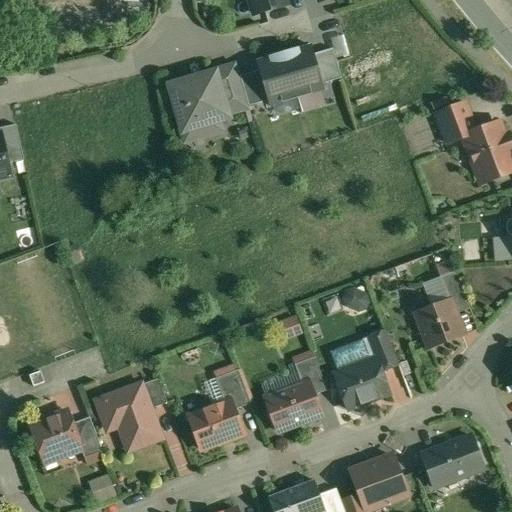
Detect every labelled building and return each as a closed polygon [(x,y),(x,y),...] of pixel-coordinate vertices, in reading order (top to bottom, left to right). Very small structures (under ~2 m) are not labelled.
[(250,0),(255,15),(287,5),(285,0),(250,0)] [(33,7),(8,5),(7,14),(0,13),(0,31),(7,32),(7,26),(31,28),(33,7)] [(311,46),(285,54),(298,98),(324,90),(323,85),(314,55),(311,46)] [(334,49),(314,55),(323,85),(342,79),(334,49)] [(285,54),(258,62),(260,71),(269,101),(271,106),(298,98),(285,54)] [(235,63),(218,68),(232,117),(250,112),(248,107),(239,77),(235,63)] [(180,138),(234,122),(232,117),(218,68),(164,84),(180,138)] [(260,71),(239,77),(248,107),(269,101),(260,71)] [(466,104),(437,115),(448,144),(465,138),(464,137),(477,132),(466,104)] [(477,132),(464,137),(465,138),(468,147),(475,150),(479,162),(476,169),(481,179),(487,182),(495,179),(498,173),(511,167),(511,155),(511,152),(511,151),(511,138),(511,135),(505,137),(500,123),(477,132)] [(0,134),(1,135),(7,164),(24,160),(16,125),(0,128),(0,134)] [(0,134),(0,177),(10,176),(7,164),(1,135),(0,134)] [(457,272),(441,278),(447,293),(462,287),(457,272)] [(367,312),(374,296),(359,290),(352,306),(367,312)] [(463,336),(451,302),(417,315),(430,348),(463,336)] [(296,318),(284,323),(289,338),(302,334),(296,318)] [(387,331),(367,339),(375,360),(377,359),(381,372),(400,365),(387,331)] [(328,391),(316,358),(295,365),(303,385),(309,383),(314,396),(328,391)] [(375,360),(335,375),(349,411),(390,395),(381,372),(377,359),(375,360)] [(239,371),(216,379),(226,404),(232,401),(235,411),(252,404),(239,371)] [(159,380),(143,386),(152,410),(168,404),(159,380)] [(303,385),(266,399),(270,408),(268,413),(271,421),(276,423),(279,433),(322,416),(314,396),(309,383),(303,385)] [(142,385),(97,402),(106,424),(117,420),(129,452),(163,439),(152,410),(143,386),(142,385)] [(226,404),(201,413),(203,418),(191,422),(202,451),(244,435),(235,411),(232,401),(226,404)] [(70,413),(31,427),(43,460),(57,455),(63,457),(82,450),(83,449),(74,425),(70,413)] [(91,418),(74,425),(83,449),(82,450),(85,459),(103,452),(91,418)] [(472,436),(441,448),(448,468),(430,475),(435,489),(484,470),(472,436)] [(441,448),(422,455),(430,475),(448,468),(441,448)] [(393,456),(352,472),(362,496),(367,511),(408,497),(393,456)] [(115,475),(94,480),(100,503),(121,498),(115,475)] [(315,481),(269,498),(274,511),(326,511),(320,495),(315,481)] [(345,511),(343,503),(337,489),(320,495),(326,511),(345,511)] [(362,496),(343,503),(345,511),(367,511),(362,496)]
